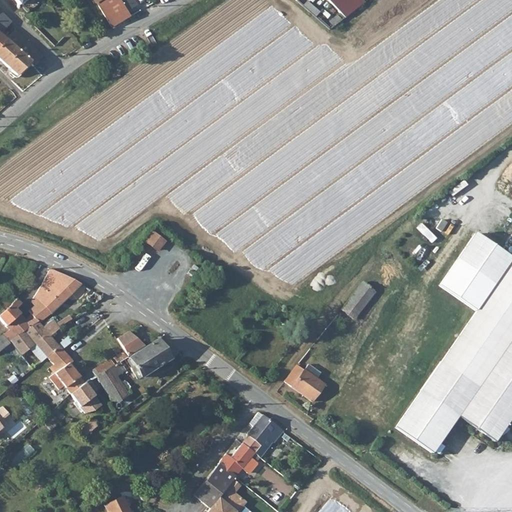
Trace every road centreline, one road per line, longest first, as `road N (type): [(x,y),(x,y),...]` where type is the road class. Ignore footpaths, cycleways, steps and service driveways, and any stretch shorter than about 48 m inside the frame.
road 1 (tertiary): [(0,239),(104,284),(257,396)]
road 2 (tertiary): [(257,396),(410,511)]
road 3 (unclassified): [(257,396),(177,511)]
road 4 (unclassified): [(71,72),(186,0)]
